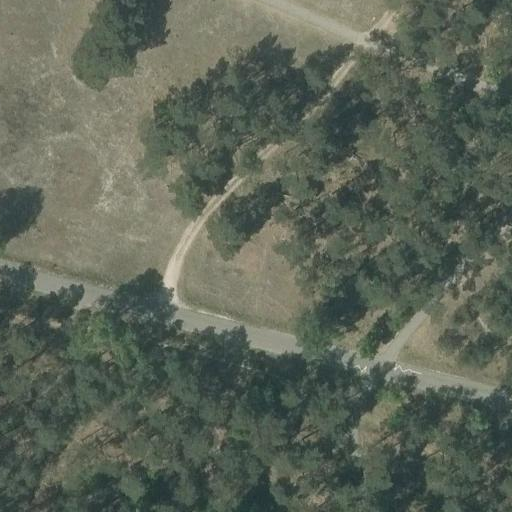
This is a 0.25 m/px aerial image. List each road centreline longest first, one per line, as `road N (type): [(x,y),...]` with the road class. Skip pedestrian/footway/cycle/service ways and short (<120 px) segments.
road 1 (unclassified): [(511,395),(374,368),(0,265)]
road 2 (track): [(158,308),(188,234),(367,43),(394,0)]
